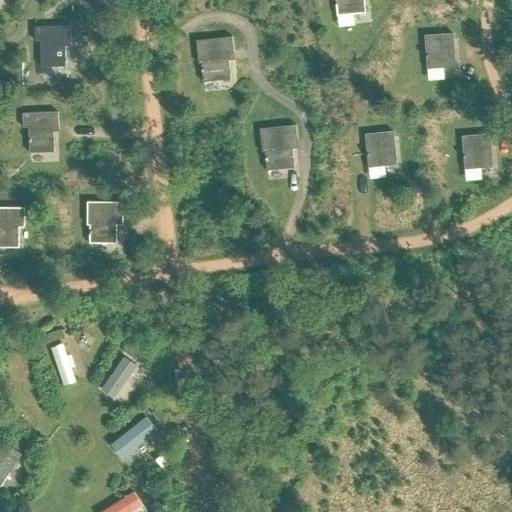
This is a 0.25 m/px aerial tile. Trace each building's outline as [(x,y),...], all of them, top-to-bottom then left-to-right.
[(360,0),(335,0),(337,16),(362,13),(360,0)] [(36,41),(41,41),(41,67),(66,66),(65,41),(71,41),(70,27),(36,27),(36,41)] [(449,34),(425,36),(427,69),(452,68),(449,34)] [(231,37),(196,41),(198,65),(202,64),(204,81),(230,79),(228,61),(233,61),(231,37)] [(24,127),(29,127),(30,153),(54,152),(53,126),(59,126),(58,112),(23,114),(24,127)] [(294,125),(258,130),(261,153),(263,152),(265,171),(293,168),(290,149),(296,148),(294,125)] [(393,165),(390,132),(365,135),(368,167),(393,165)] [(487,135),(462,137),(465,169),(489,167),(487,135)] [(123,202),(88,202),(87,225),(89,225),(89,243),(117,243),(117,217),(123,217),(123,202)] [(25,208),(0,207),(0,247),(19,248),(19,222),(24,222),(25,208)] [(61,328),(49,332),(52,340),(64,336),(61,328)] [(130,340),(121,354),(133,362),(142,348),(130,340)] [(28,388),(39,384),(29,352),(18,356),(28,388)] [(158,405),(150,411),(158,421),(166,415),(158,405)] [(21,437),(16,443),(24,449),(28,442),(21,437)] [(149,485),(139,491),(144,500),(155,494),(149,485)] [(101,490),(74,502),(79,511),(98,511),(109,507),(101,490)]
